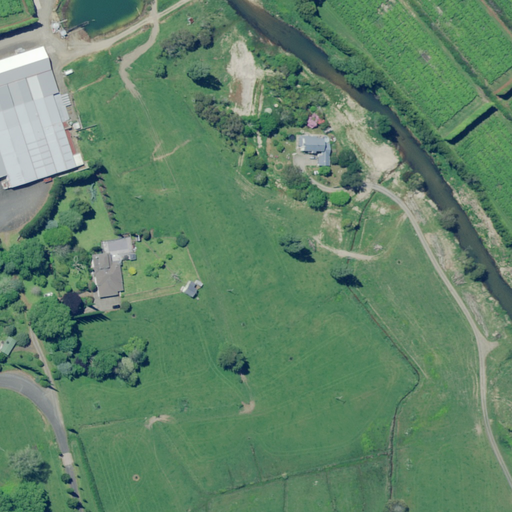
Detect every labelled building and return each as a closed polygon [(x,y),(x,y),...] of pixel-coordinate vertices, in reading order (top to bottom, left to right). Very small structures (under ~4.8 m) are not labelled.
[(0,176),(3,176),(7,189),(81,165),(78,154),(75,155),(65,121),(67,120),(58,92),(54,93),(40,47),(0,59),(0,176)] [(300,146),(300,152),(319,152),(319,166),(327,166),(328,144),(320,144),(320,139),(313,139),(313,137),(296,137),(296,146),(300,146)] [(116,261),(128,260),(127,255),(108,258),(108,253),(89,256),(96,298),(115,295),(115,292),(121,291),(116,261)] [(193,285),(188,281),(181,292),(190,298),(194,291),(191,288),(193,285)] [(14,342),(6,337),(0,346),(0,354),(5,357),(14,342)]
